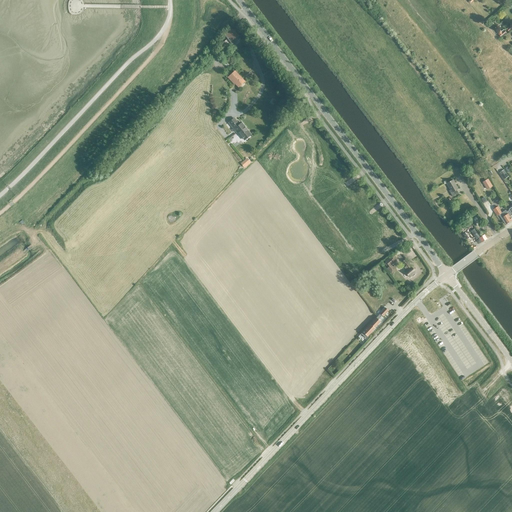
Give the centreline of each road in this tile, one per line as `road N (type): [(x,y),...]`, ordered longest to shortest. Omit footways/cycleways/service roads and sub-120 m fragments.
road 1 (tertiary): [(446,275),(239,0)]
road 2 (tertiary): [(446,275),(215,511)]
